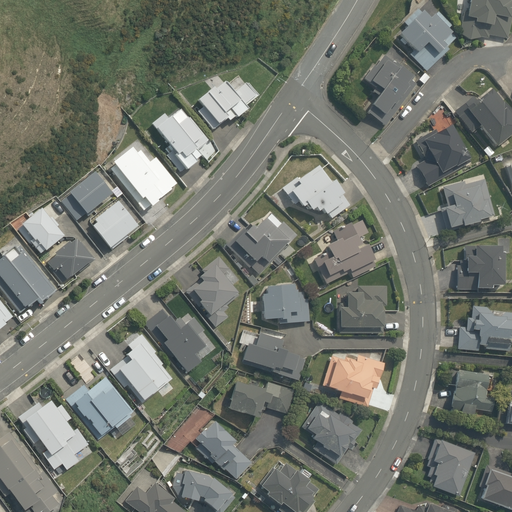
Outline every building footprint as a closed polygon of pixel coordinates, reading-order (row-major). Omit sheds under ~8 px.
[(462,12),(457,33),(467,41),(479,37),(486,39),(488,34),(506,38),(511,15),(509,15),(511,0),(469,0),(466,12),(462,12)] [(407,54),(425,71),(447,50),(444,47),(454,38),(446,30),(450,25),(437,12),(429,20),(417,8),(401,23),(405,27),(397,34),(412,49),(407,54)] [(365,112),(384,126),(414,84),(410,81),(413,75),(383,53),(374,66),(372,64),(363,78),(374,86),(370,90),(377,95),(365,112)] [(424,73),(418,80),(422,84),(428,77),(424,73)] [(232,94),(222,82),(213,90),(212,88),(196,101),(202,108),(197,112),(211,130),(225,118),(228,121),(235,116),(236,118),(246,109),(244,106),(257,96),(247,84),(246,85),(244,83),(232,94)] [(511,113),(490,88),(475,101),(470,95),(452,111),(470,133),(476,128),(493,148),(495,146),(497,147),(511,134),(511,113)] [(167,119),(163,114),(151,124),(169,146),(165,149),(168,154),(166,156),(180,173),(185,169),(195,161),(194,160),(200,155),(196,150),(206,141),(188,118),(182,123),(182,122),(177,127),(169,117),(167,119)] [(424,160),(415,165),(426,186),(455,169),(454,167),(469,158),(458,141),(460,140),(454,129),(451,130),(448,124),(435,132),(434,129),(414,139),(424,160)] [(481,149),(487,157),(492,152),(486,145),(481,149)] [(149,164),(139,152),(121,166),(119,164),(111,170),(142,208),(158,195),(154,189),(158,186),(164,193),(174,185),(154,160),(149,164)] [(511,159),(502,163),(510,191),(511,190),(511,159)] [(280,187),(292,204),(296,202),(302,209),(306,207),(309,211),(313,209),(316,212),(320,210),(323,215),(325,213),(328,218),(347,204),(331,180),(328,181),(316,165),(297,178),(295,177),(280,187)] [(87,217),(94,211),(92,209),(110,194),(93,172),(68,193),(69,195),(60,202),(76,221),(85,214),(87,217)] [(493,214),(482,178),(463,184),(462,181),(441,187),(446,205),(438,208),(444,230),(459,226),(459,228),(477,222),(477,220),(488,217),(488,216),(493,214)] [(111,249),(138,227),(116,199),(91,220),(94,224),(91,226),(109,248),(110,247),(111,249)] [(48,219),(40,209),(20,225),(21,226),(17,229),(29,244),(30,243),(39,254),(43,250),(44,251),(62,236),(55,227),(58,225),(51,217),(48,219)] [(275,229),(263,219),(254,228),(251,225),(250,226),(248,225),(235,238),(234,237),(226,245),(245,264),(250,259),(254,262),(259,257),(268,265),(287,245),(286,244),(295,235),(282,222),(275,229)] [(351,277),(373,266),(371,261),(373,260),(365,245),(363,246),(363,244),(360,246),(356,238),(366,232),(360,220),(349,226),(347,223),(330,232),(335,240),(324,246),(326,250),(311,257),(325,284),(348,272),(351,277)] [(77,243),(75,239),(69,243),(68,242),(53,253),(54,255),(45,262),(61,283),(78,270),(79,272),(94,260),(79,241),(77,243)] [(489,285),(501,285),(501,253),(498,253),(498,247),(473,246),(473,244),(461,244),(461,256),(457,256),(457,264),(452,264),(452,287),(489,287),(489,285)] [(56,291),(20,246),(16,249),(14,247),(0,257),(0,289),(19,313),(37,299),(40,302),(46,298),(46,299),(56,291)] [(214,327),(227,317),(223,312),(228,308),(226,306),(238,296),(221,275),(228,269),(218,257),(201,270),(203,273),(198,277),(201,282),(191,290),(200,301),(198,303),(206,314),(204,315),(214,327)] [(253,286),(257,282),(251,275),(247,279),(253,286)] [(283,322),(307,321),(306,298),(303,298),(303,292),(297,292),(296,288),(294,288),(294,283),(263,286),(264,293),(260,294),(261,319),(277,318),(283,322)] [(345,303),(337,303),(337,333),(381,334),(381,325),(383,325),(383,306),(385,306),(385,286),(356,286),(356,291),(345,291),(345,303)] [(0,328),(5,324),(4,323),(12,317),(0,302),(0,328)] [(458,327),(456,349),(482,351),(483,349),(509,351),(510,340),(511,339),(511,312),(503,312),(498,317),(491,317),(491,314),(486,307),(471,306),(470,317),(466,317),(465,327),(458,327)] [(166,316),(160,309),(143,323),(161,344),(161,343),(186,372),(199,362),(193,354),(203,345),(195,336),(202,331),(191,318),(183,325),(177,318),(172,322),(167,316),(166,316)] [(240,362),(296,380),(302,359),(297,357),(298,354),(279,348),(282,338),(258,330),(254,344),(247,342),(240,362)] [(140,403),(171,378),(160,365),(161,364),(153,353),(154,352),(140,335),(126,346),(130,351),(125,355),(126,356),(109,370),(123,388),(126,385),(140,403)] [(340,399),(365,407),(371,388),(374,389),(377,378),(378,378),(383,363),(356,355),(355,360),(344,356),(343,360),(330,356),(321,384),(325,386),(334,389),(334,390),(342,393),(340,399)] [(450,412),(473,415),(473,409),(490,411),(492,398),(483,397),(484,390),(491,391),(492,382),(490,382),(491,375),(455,370),(455,374),(454,374),(453,382),(454,383),(453,394),(450,393),(449,406),(451,407),(450,412)] [(132,412),(104,377),(87,391),(82,385),(65,400),(97,440),(114,426),(115,428),(130,416),(129,415),(132,412)] [(285,413),(293,390),(266,381),(263,389),(245,383),(244,385),(236,382),(227,408),(241,414),(242,412),(256,417),(261,404),(285,413)] [(55,408),(49,399),(39,406),(37,403),(17,417),(25,429),(23,430),(33,444),(38,440),(45,451),(42,454),(53,470),(61,464),(66,470),(78,461),(73,455),(87,445),(75,428),(72,431),(65,422),(70,419),(60,405),(55,408)] [(338,415),(317,401),(300,426),(310,433),(308,437),(315,442),(311,448),(333,464),(345,447),(347,448),(352,441),(350,440),(357,430),(351,425),(355,419),(341,410),(338,415)] [(233,478),(250,462),(231,443),(233,441),(213,421),(194,440),(199,445),(195,448),(210,464),(213,461),(223,470),(224,469),(233,478)] [(0,493),(4,499),(11,495),(23,511),(48,511),(58,505),(52,497),(57,493),(10,429),(0,436),(0,493)] [(430,486),(458,496),(473,453),(475,449),(456,442),(454,446),(434,439),(426,460),(427,460),(425,465),(429,467),(426,477),(429,478),(427,482),(431,484),(430,486)] [(278,511),(279,511),(304,511),(313,501),(310,499),(317,489),(307,481),(306,481),(296,472),(295,471),(284,463),(278,472),(271,467),(265,475),(266,475),(258,486),(266,491),(264,494),(278,504),(279,502),(282,504),(278,511)] [(478,499),(511,511),(511,478),(511,477),(511,475),(484,466),(477,487),(482,489),(478,499)] [(214,511),(220,511),(233,497),(229,494),(229,493),(210,477),(209,478),(204,475),(187,470),(184,470),(183,474),(174,473),(171,486),(178,497),(196,500),(197,496),(200,496),(203,499),(201,501),(214,511)] [(135,487),(124,501),(137,511),(183,511),(169,501),(171,498),(153,483),(144,494),(135,487)] [(417,511),(413,511),(399,507),(396,511),(449,511),(421,502),(417,511)]
